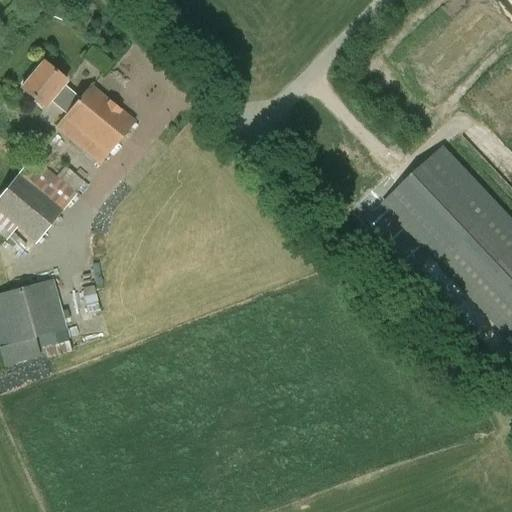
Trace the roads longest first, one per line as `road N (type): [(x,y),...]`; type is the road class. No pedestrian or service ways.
road 1 (unclassified): [(118,0),(411,330),(511,415)]
road 2 (unknown): [(240,140),(387,0)]
